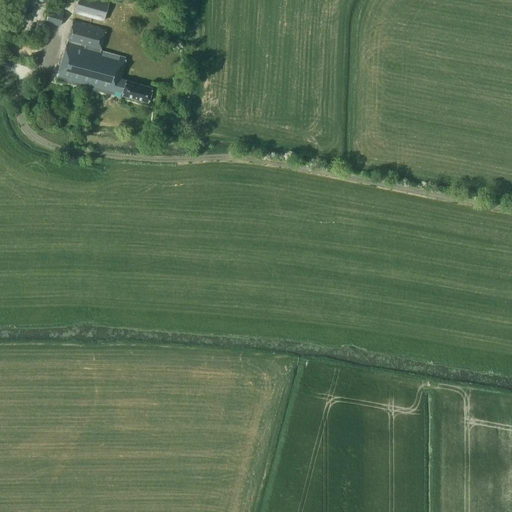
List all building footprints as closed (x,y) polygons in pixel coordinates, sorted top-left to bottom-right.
[(77,0),(74,13),(103,21),(109,1),(103,0),(77,0)] [(63,14),(49,10),(46,22),(60,27),(63,14)] [(105,30),(72,21),(57,79),(113,94),(114,91),(122,93),(121,95),(148,103),(152,87),(120,78),(125,57),(100,50),(105,30)] [(6,25),(0,49),(0,53),(8,55),(14,27),(6,25)] [(17,57),(20,27),(13,26),(10,56),(17,57)]
